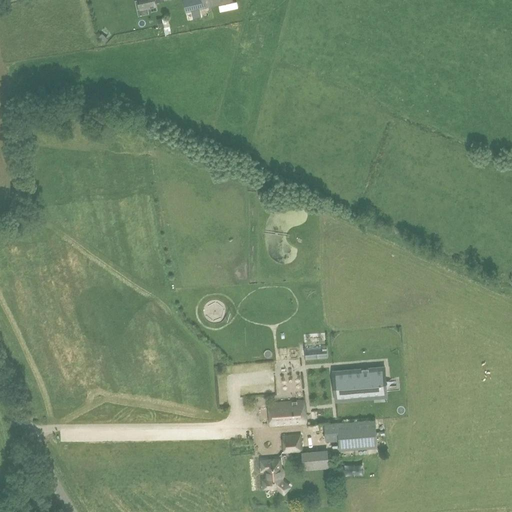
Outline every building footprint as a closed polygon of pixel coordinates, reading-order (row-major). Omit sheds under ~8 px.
[(155,4),(164,3),(164,0),(137,0),(140,10),(156,7),(155,4)] [(201,8),(185,11),(187,21),(203,19),(203,17),(210,15),(209,9),(202,11),(201,8)] [(335,397),(378,394),(377,380),(382,380),(382,367),(333,371),(335,397)] [(270,425),(307,422),(305,400),(269,402),(270,425)] [(376,444),(374,420),(323,423),(324,439),(337,438),(338,446),(376,444)] [(301,433),(282,435),(284,453),(303,451),(301,433)] [(280,478),(279,469),(281,468),(280,459),(261,461),(262,470),(266,470),(266,479),(262,479),(263,489),(274,488),(273,487),(277,487),(278,489),(282,493),(285,493),(289,489),(289,486),(284,482),(282,482),(282,478),(280,478)]
